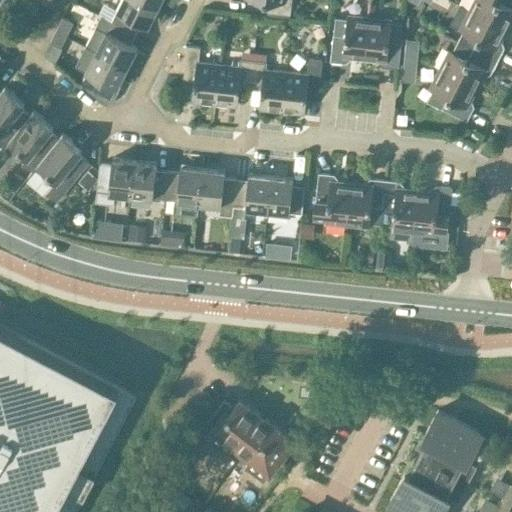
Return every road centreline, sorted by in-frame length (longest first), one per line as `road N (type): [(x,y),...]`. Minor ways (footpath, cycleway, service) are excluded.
road 1 (tertiary): [(468,312),(98,267),(0,232)]
road 2 (residential): [(501,175),(437,147),(193,140),(119,127)]
road 3 (residential): [(119,127),(45,78),(0,28)]
road 4 (residential): [(119,127),(195,0)]
